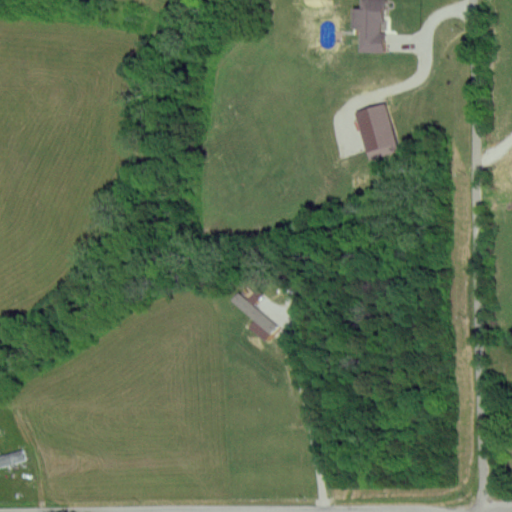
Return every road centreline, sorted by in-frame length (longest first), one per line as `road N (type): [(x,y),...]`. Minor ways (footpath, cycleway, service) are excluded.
road 1 (residential): [(490,498),(477,0)]
road 2 (residential): [(490,498),(0,507)]
